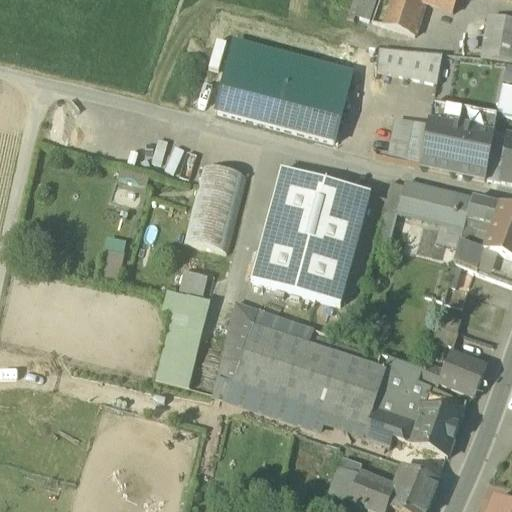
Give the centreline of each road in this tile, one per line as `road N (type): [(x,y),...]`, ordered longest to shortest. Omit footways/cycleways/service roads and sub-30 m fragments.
road 1 (track): [(40,84),(511,195)]
road 2 (track): [(0,271),(40,84)]
road 3 (tertiary): [(454,511),(511,355)]
